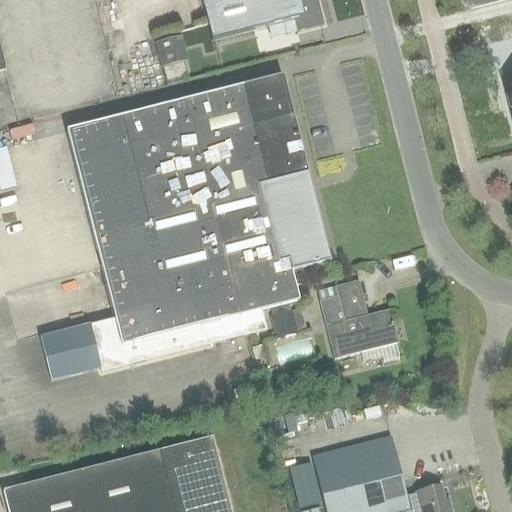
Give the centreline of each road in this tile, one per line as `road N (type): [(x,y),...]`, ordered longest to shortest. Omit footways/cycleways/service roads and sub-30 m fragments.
road 1 (unclassified): [(498,293),(451,259),(427,216),(372,0)]
road 2 (residential): [(502,511),(480,413),(498,293)]
